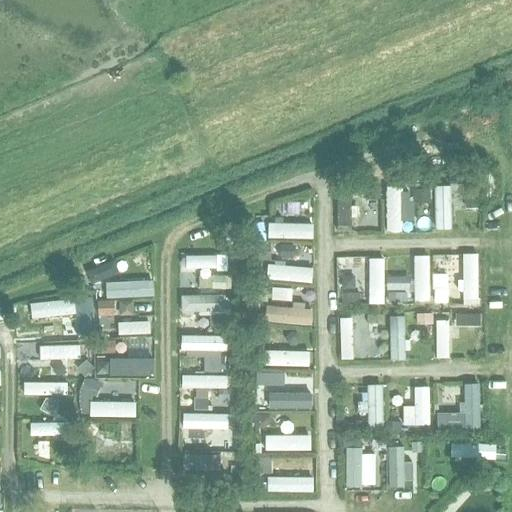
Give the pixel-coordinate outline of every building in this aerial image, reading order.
[(395,215),(404,215),(404,184),(382,185),(383,227),(396,227),(395,215)] [(479,186),(466,186),(466,197),(479,197),(479,186)] [(381,189),(367,189),(367,199),(381,199),(381,189)] [(431,189),(414,189),(414,203),(431,203),(431,189)] [(265,216),(278,215),(276,197),(263,198),(265,216)] [(294,212),(293,199),(280,200),(280,213),(294,212)] [(346,216),(338,216),(339,200),(333,199),(332,221),(330,221),(329,236),(345,237),(346,216)] [(360,210),(359,226),(370,226),(371,210),(360,210)] [(264,222),(254,223),(256,242),(266,241),(264,222)] [(267,235),(301,236),(301,222),(267,222),(267,235)] [(271,245),(258,245),(259,260),(271,260),(271,245)] [(209,254),(175,252),(174,270),(208,271),(209,254)] [(425,296),(425,252),(410,252),(409,296),(425,296)] [(427,273),(455,273),(455,252),(427,252),(427,273)] [(363,290),(379,290),(379,254),(363,254),(363,290)] [(261,278),(307,280),(307,263),(262,261),(261,278)] [(102,266),(88,272),(93,283),(103,279),(105,274),(102,266)] [(337,272),(337,285),(350,285),(350,271),(337,272)] [(193,272),(192,286),(206,287),(206,273),(193,272)] [(214,276),(213,288),(227,289),(227,277),(214,276)] [(260,288),(259,301),(268,302),(269,289),(260,288)] [(448,290),(437,290),(437,301),(448,301),(448,290)] [(221,310),(221,291),(174,292),(174,317),(191,317),(191,310),(221,310)] [(356,292),(343,292),(343,303),(356,303),(356,292)] [(407,293),(390,293),(390,302),(407,302),(407,293)] [(38,313),(83,309),(82,296),(37,300),(38,313)] [(114,301),(98,301),(98,316),(115,315),(114,301)] [(260,319),(303,321),(304,307),(261,304),(260,319)] [(432,314),(418,314),(418,325),(432,325),(432,314)] [(481,314),(470,314),(470,325),(481,325),(481,314)] [(334,354),(376,357),(378,330),(360,329),(361,318),(336,317),(334,354)] [(112,318),(112,332),(144,332),(144,318),(112,318)] [(401,318),(384,319),(384,355),(401,355),(401,318)] [(175,348),(219,349),(219,332),(176,331),(175,348)] [(260,331),(260,341),(271,342),(271,331),(260,331)] [(35,341),(35,357),(74,357),(74,341),(35,341)] [(117,342),(102,342),(102,356),(117,356),(117,342)] [(305,363),(305,347),(260,346),(259,362),(305,363)] [(235,356),(221,356),(221,368),(234,368),(235,356)] [(122,359),(122,373),(140,373),(140,359),(122,359)] [(88,362),(78,371),(85,378),(95,370),(88,362)] [(176,372),(176,386),(223,386),(223,372),(176,372)] [(257,373),(257,386),(268,386),(268,373),(257,373)] [(49,392),(49,378),(20,377),(20,391),(49,392)] [(85,378),(80,390),(95,396),(101,382),(94,378),(85,378)] [(425,410),(427,382),(410,381),(409,409),(425,410)] [(378,410),(377,385),(364,385),(364,410),(378,410)] [(229,391),(219,391),(219,401),(229,401),(229,391)] [(36,407),(48,412),(53,399),(41,394),(36,407)] [(131,413),(131,398),(91,397),(90,412),(131,413)] [(208,398),(194,398),(194,411),(208,411),(208,398)] [(63,404),(56,413),(67,420),(73,411),(63,404)] [(234,415),(228,415),(228,429),(234,429),(236,429),(236,415),(234,415)] [(271,415),(256,415),(256,429),(264,429),(271,422),(271,415)] [(54,433),(54,419),(26,419),(26,433),(54,433)] [(366,420),(356,421),(356,422),(356,432),(366,431),(366,420)] [(389,421),(388,428),(400,430),(402,422),(389,421)] [(356,422),(342,422),(343,432),(356,432),(356,422)] [(261,447),(308,446),(308,431),(261,431),(261,447)] [(426,455),(439,453),(437,439),(423,442),(426,455)] [(422,442),(412,442),(412,451),(422,451),(422,442)] [(182,450),(183,466),(211,465),(211,450),(182,450)] [(385,466),(407,465),(407,450),(384,450),(385,466)] [(343,484),(366,485),(368,455),(345,454),(343,484)] [(272,460),(259,460),(259,473),(272,473),(272,460)] [(234,476),(222,476),(222,489),(234,489),(234,476)]
